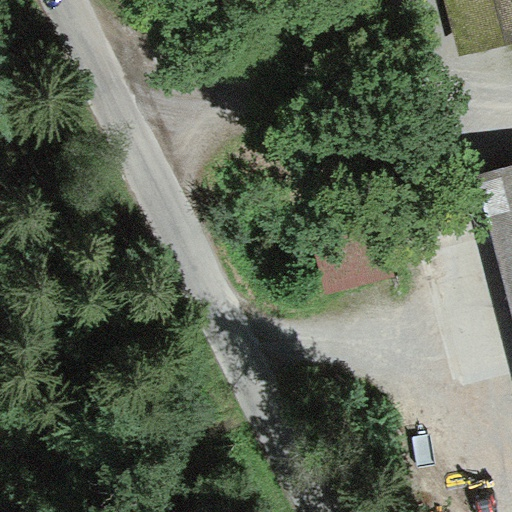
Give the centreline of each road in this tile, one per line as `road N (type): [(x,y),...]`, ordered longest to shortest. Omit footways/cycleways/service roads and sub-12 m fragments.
road 1 (unclassified): [(316,511),(63,0)]
road 2 (track): [(414,0),(462,85),(472,260),(511,425)]
road 3 (track): [(511,93),(462,85),(253,91),(122,125)]
road 4 (unknown): [(275,425),(377,331),(434,295),(454,225),(455,172)]
